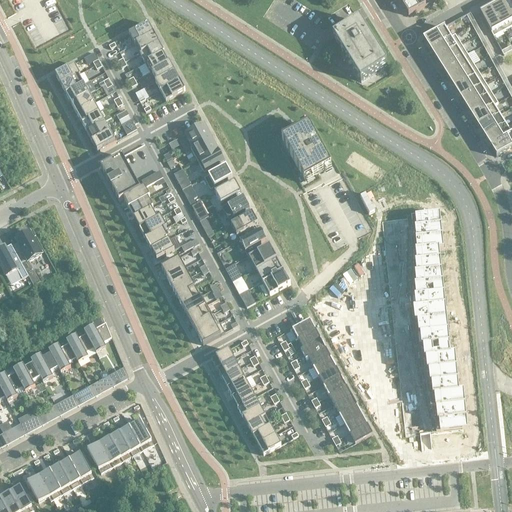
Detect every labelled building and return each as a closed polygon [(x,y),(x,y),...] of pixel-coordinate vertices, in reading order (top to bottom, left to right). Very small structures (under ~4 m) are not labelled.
[(425,8),(420,0),(406,0),(402,3),(404,7),(409,17),(425,8)] [(511,21),(511,5),(509,0),(504,0),(499,3),(510,23),(511,21)] [(511,27),(511,26),(510,23),(499,3),(490,8),(503,33),(511,27)] [(503,33),(490,8),(480,14),(493,38),(503,33)] [(153,35),(148,25),(128,36),(134,46),(135,45),(153,35)] [(450,39),(444,29),(424,40),(430,50),(450,39)] [(386,67),(364,31),(338,47),(360,83),(386,67)] [(141,55),(158,45),(153,35),(135,45),(140,54),(141,55)] [(455,36),(450,39),(430,50),(436,60),(436,59),(461,46),(455,36)] [(164,54),(158,45),(141,55),(140,54),(139,55),(144,65),(164,54)] [(467,56),(461,46),(436,59),(442,69),(467,56)] [(151,74),(169,64),(164,54),(144,65),(150,75),(151,74)] [(473,65),(467,56),(442,69),(448,79),(473,65)] [(174,73),(169,64),(151,74),(156,83),(174,73)] [(479,75),(473,65),(448,79),(454,89),(455,89),(479,75)] [(55,76),(60,86),(78,77),(80,76),(74,66),(55,76)] [(156,83),(154,84),(155,84),(160,93),(179,83),(174,73),(156,83)] [(485,85),(479,75),(455,89),(460,99),(461,98),(485,85)] [(60,86),(61,87),(65,95),(65,96),(83,86),(78,77),(60,86)] [(179,83),(160,93),(165,103),(185,93),(179,83)] [(491,95),(485,85),(461,98),(466,108),(467,108),(491,95)] [(83,86),(65,96),(71,105),(88,96),(83,86)] [(497,104),(491,95),(467,108),(472,118),(473,118),(493,107),(497,104)] [(88,96),(71,105),(76,115),(94,105),(88,96)] [(99,114),(94,105),(76,115),(81,124),(99,114)] [(499,116),(493,107),(473,118),(478,128),(479,127),(499,116)] [(99,114),(81,124),(86,134),(104,124),(99,114)] [(505,126),(499,116),(479,127),(484,137),(485,137),(505,126)] [(86,134),(91,143),(109,133),(104,124),(86,134)] [(203,126),(185,136),(192,149),(210,139),(203,126)] [(511,134),(511,135),(505,126),(485,137),(490,147),(491,147),(511,135),(511,134)] [(316,141),(308,127),(307,127),(307,128),(282,141),(281,141),(289,156),(296,168),(304,183),(305,183),(305,182),(330,169),(331,169),(323,154),(316,141)] [(111,133),(109,133),(91,143),(97,153),(116,143),(111,133)] [(511,148),(511,135),(491,147),(497,157),(511,148)] [(197,163),(217,152),(210,139),(192,149),(190,150),(197,163)] [(217,152),(197,163),(203,174),(223,163),(217,152)] [(169,154),(168,155),(163,158),(166,163),(172,160),(169,154)] [(102,169),(100,170),(101,171),(106,180),(107,182),(112,191),(113,193),(118,202),(118,203),(123,201),(140,192),(139,190),(122,160),(122,159),(121,158),(120,159),(102,169)] [(172,161),(171,161),(167,164),(169,170),(175,167),(172,161)] [(204,180),(210,191),(232,179),(226,168),(204,180)] [(159,173),(142,182),(145,189),(162,180),(159,173)] [(187,181),(178,186),(181,192),(190,187),(187,181)] [(234,184),(214,195),(220,206),(240,195),(234,184)] [(197,199),(191,188),(190,187),(182,192),(190,208),(195,205),(193,201),(197,199)] [(147,200),(149,199),(144,189),(140,192),(123,201),(128,210),(147,200)] [(249,211),(243,199),(222,211),(228,222),(249,211)] [(151,210),(153,209),(147,200),(128,210),(133,220),(151,210)] [(200,203),(191,208),(193,211),(202,207),(200,203)] [(178,209),(173,212),(176,217),(181,214),(178,209)] [(151,210),(133,220),(139,230),(157,221),(156,221),(151,210)] [(236,237),(257,226),(251,215),(230,227),(236,237)] [(443,254),(439,216),(406,220),(406,222),(381,225),(391,315),(405,437),(431,435),(431,437),(467,433),(463,395),(459,395),(455,359),(450,360),(444,308),(439,255),(443,254)] [(157,221),(139,230),(145,241),(163,231),(166,229),(160,219),(156,221),(157,221)] [(163,231),(145,241),(145,242),(147,245),(147,246),(148,246),(148,247),(150,250),(150,251),(151,251),(168,242),(163,231)] [(260,231),(236,244),(241,255),(245,253),(248,258),(256,254),(253,248),(266,241),(260,231)] [(18,245),(12,248),(21,264),(27,261),(28,264),(41,256),(29,234),(16,241),(18,245)] [(196,240),(190,243),(193,249),(194,248),(199,246),(196,240)] [(168,242),(151,251),(156,262),(174,252),(168,242)] [(0,268),(5,278),(6,278),(10,285),(21,279),(22,281),(28,278),(11,246),(10,247),(11,249),(7,251),(4,247),(0,249),(0,268)] [(276,260),(269,247),(256,254),(248,258),(255,271),(276,260)] [(166,280),(184,270),(178,260),(161,270),(166,280)] [(262,284),(283,273),(276,260),(255,271),(262,284)] [(225,271),(228,276),(236,271),(233,266),(225,271)] [(204,267),(199,270),(203,277),(208,274),(204,267)] [(171,289),(189,280),(184,270),(166,280),(171,289)] [(269,297),(290,286),(283,273),(262,284),(269,297)] [(176,299),(194,289),(189,280),(171,289),(176,299)] [(215,286),(209,289),(213,296),(219,293),(215,286)] [(182,308),(199,299),(194,289),(176,299),(182,308)] [(187,318),(207,307),(201,297),(199,299),(182,308),(187,318)] [(225,305),(220,307),(224,315),(229,312),(225,305)] [(192,327),(210,318),(212,316),(207,307),(187,318),(192,327)] [(197,337),(215,327),(210,318),(192,327),(197,337)] [(92,324),(94,326),(84,332),(86,335),(94,349),(93,350),(96,354),(106,349),(103,344),(112,340),(105,325),(103,326),(99,320),(92,324)] [(297,341),(315,331),(309,321),(290,332),(295,342),(297,341)] [(203,347),(225,335),(219,325),(215,327),(197,337),(203,347)] [(315,331),(297,341),(302,350),(320,341),(315,331)] [(86,335),(78,340),(76,336),(66,342),(68,345),(69,345),(76,359),(78,364),(88,359),(86,354),(93,350),(94,349),(86,335)] [(325,350),(320,341),(302,350),(300,351),(306,361),(308,360),(307,360),(325,350)] [(285,343),(280,346),(283,353),(289,350),(285,343)] [(69,345),(68,345),(60,349),(58,346),(48,351),(50,355),(51,355),(59,369),(58,369),(61,374),(71,368),(68,364),(76,359),(69,345)] [(330,360),(325,350),(307,360),(308,360),(313,369),(330,360)] [(216,371),(234,362),(228,352),(211,361),(216,371)] [(51,355),(50,355),(43,359),(41,356),(31,361),(33,364),(41,378),(40,379),(43,384),(53,378),(50,373),(58,369),(59,369),(51,355)] [(254,358),(249,361),(253,368),(258,365),(254,358)] [(330,360),(313,369),(318,379),(336,369),(330,360)] [(239,371),(234,362),(216,371),(221,381),(239,371)] [(295,362),(290,365),(294,372),(299,369),(295,362)] [(33,364),(25,369),(23,365),(13,371),(15,374),(23,388),(25,393),(35,388),(33,383),(40,379),(41,378),(33,364)] [(129,380),(124,369),(117,373),(122,382),(127,379),(128,380),(129,380)] [(341,379),(336,369),(318,379),(323,388),(341,379)] [(244,381),(239,371),(221,381),(226,390),(244,381)] [(100,375),(103,380),(108,389),(113,387),(114,388),(106,372),(100,375)] [(15,374),(7,378),(5,375),(0,377),(0,387),(5,398),(7,403),(18,397),(15,393),(23,388),(15,374)] [(265,377),(259,380),(263,387),(269,384),(265,377)] [(341,379),(323,388),(328,398),(346,388),(341,379)] [(244,381),(226,390),(232,400),(249,390),(244,381)] [(306,381),(300,384),(304,391),(309,388),(306,381)] [(97,397),(91,387),(85,390),(90,399),(95,396),(96,398),(97,397)] [(351,397),(346,388),(328,398),(333,407),(351,397)] [(237,409),(254,400),(249,390),(232,400),(237,409)] [(275,396),(270,399),(274,406),(279,403),(275,396)] [(79,407),(73,397),(67,400),(72,409),(78,406),(78,407),(79,407)] [(351,397),(333,407),(339,417),(356,407),(351,397)] [(254,400),(237,409),(242,419),(260,409),(254,400)] [(316,400),(311,403),(315,410),(320,407),(316,400)] [(61,417),(55,406),(50,409),(55,419),(60,416),(61,417)] [(361,416),(356,407),(339,417),(344,426),(361,416)] [(247,428),(265,418),(260,409),(242,419),(247,428)] [(285,415),(280,418),(284,425),(289,422),(285,415)] [(43,426),(38,416),(32,419),(37,428),(42,425),(43,427),(43,426)] [(361,416),(344,426),(349,436),(367,426),(361,416)] [(265,418),(247,428),(252,438),(270,428),(265,418)] [(326,419),(321,422),(325,429),(330,426),(326,419)] [(139,422),(128,428),(139,449),(139,448),(142,453),(153,447),(139,422)] [(26,436),(20,426),(14,429),(19,438),(24,435),(25,436),(26,436)] [(367,426),(349,436),(354,446),(372,436),(367,426)] [(139,449),(128,428),(118,434),(129,454),(130,453),(132,458),(142,453),(139,448),(139,449)] [(257,447),(275,437),(270,428),(252,438),(257,447)] [(129,454),(118,434),(108,439),(119,459),(120,459),(123,464),(132,458),(130,453),(129,454)] [(275,437),(257,447),(263,457),(281,447),(275,437)] [(337,438),(331,441),(335,448),(341,445),(337,438)] [(119,459),(108,439),(99,444),(110,464),(113,469),(123,464),(120,459),(119,459)] [(110,464),(99,444),(87,451),(101,476),(113,469),(110,464)] [(80,454),(68,461),(79,481),(80,481),(82,486),(93,480),(80,454)] [(79,481),(68,461),(58,466),(69,487),(70,486),(73,491),(82,486),(80,481),(79,481)] [(69,487),(58,466),(48,472),(59,492),(60,492),(63,496),(73,491),(70,486),(69,487)] [(59,492),(48,472),(39,477),(50,497),(53,502),(63,496),(60,492),(59,492)] [(50,497),(39,477),(27,483),(38,504),(48,498),(50,503),(53,502),(50,497)] [(161,482),(167,493),(173,490),(167,479),(161,482)] [(33,511),(20,487),(8,494),(17,511),(33,511)] [(17,511),(8,494),(0,497),(0,502),(5,511),(17,511)]
